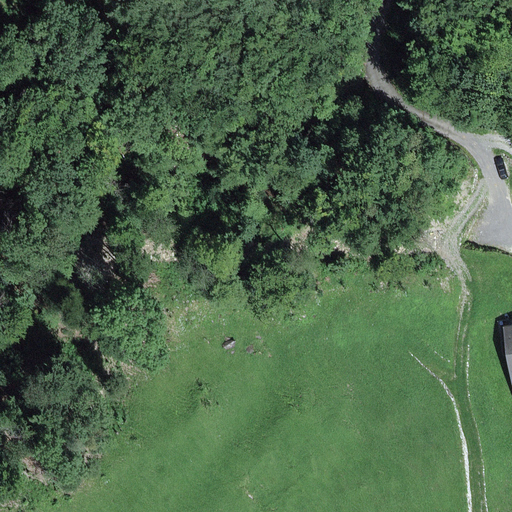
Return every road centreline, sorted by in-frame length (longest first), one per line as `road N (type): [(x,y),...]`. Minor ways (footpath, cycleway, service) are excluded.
road 1 (track): [(480,511),(459,381),(470,297),(450,236),(490,172)]
road 2 (track): [(385,0),(372,33),(381,81),(394,100),(483,158),(511,225)]
